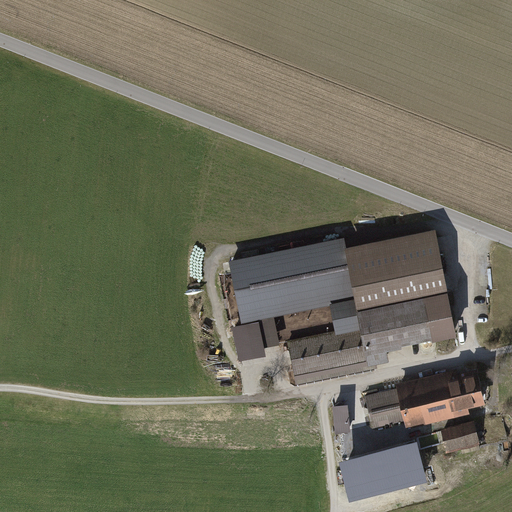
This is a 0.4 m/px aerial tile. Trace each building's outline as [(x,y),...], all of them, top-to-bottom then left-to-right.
[(369,365),(389,361),(387,350),(403,347),(402,345),(432,339),(433,341),(458,336),(436,228),(346,247),(356,295),(329,301),(330,305),(335,331),(287,340),(294,375),(368,360),(369,365)] [(344,237),(229,260),(242,323),(330,305),(329,301),(356,295),(346,247),(344,237)] [(405,422),(406,427),(411,425),(469,411),(468,404),(485,400),(477,366),(458,370),(457,366),(396,381),(397,386),(365,394),(373,427),(381,425),(386,423),(404,419),(405,422)] [(347,400),(332,402),(335,431),(350,430),(347,400)] [(474,417),(441,426),(447,448),(461,445),(462,449),(480,445),(479,441),(480,440),(474,417)] [(405,422),(386,423),(381,425),(381,428),(373,428),(373,431),(375,457),(383,456),(383,461),(424,458),(423,437),(412,437),(411,425),(406,427),(405,422)] [(373,431),(350,432),(352,462),(375,461),(375,457),(373,431)]
